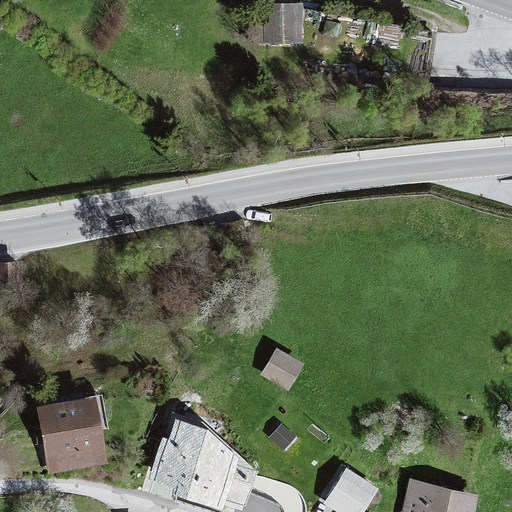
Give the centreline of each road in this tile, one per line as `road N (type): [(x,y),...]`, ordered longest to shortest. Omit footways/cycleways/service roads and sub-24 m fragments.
road 1 (secondary): [(0,238),(259,188),(511,159)]
road 2 (residential): [(181,511),(78,487),(0,485)]
